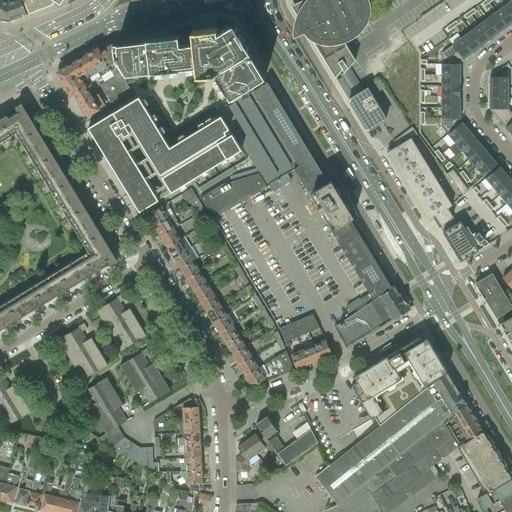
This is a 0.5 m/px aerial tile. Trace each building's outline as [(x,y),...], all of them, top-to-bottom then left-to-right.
[(0,0),(0,20),(2,21),(7,22),(26,15),(23,7),(24,7),(22,2),(21,2),(20,0),(0,0)] [(23,0),(29,14),(52,5),(56,0),(61,4),(63,0),(23,0)] [(343,40),(341,37),(356,28),(363,17),(366,14),(365,13),(364,2),(368,0),(302,0),(291,5),(300,21),(299,24),(298,31),(305,28),(335,77),(339,73),(342,69),(344,71),(343,72),(344,72),(348,68),(355,60),(343,40)] [(466,0),(442,0),(434,5),(439,14),(457,4),(460,10),(464,8),(461,3),(466,0)] [(511,15),(504,5),(496,12),(507,27),(511,22),(511,15)] [(496,12),(487,19),(498,33),(507,27),(496,12)] [(487,19),(478,25),(489,40),(498,33),(487,19)] [(92,125),(88,128),(96,142),(113,169),(127,192),(130,197),(139,212),(158,200),(171,193),(241,150),(221,116),(219,113),(221,111),(234,103),(266,83),(263,79),(265,78),(251,55),(250,55),(249,52),(251,50),(248,46),(247,44),(243,37),(242,35),(236,27),(236,26),(234,22),(231,24),(218,32),(218,27),(214,28),(212,28),(209,28),(207,28),(192,30),(193,37),(193,40),(193,44),(179,45),(178,37),(146,40),(146,41),(143,42),(117,45),(117,46),(112,47),(112,45),(113,45),(113,44),(111,44),(111,45),(113,63),(121,76),(133,95),(135,99),(127,104),(123,106),(115,111),(111,114),(104,118),(100,121),(92,125)] [(478,25),(470,32),(481,46),(489,40),(478,25)] [(470,32),(461,38),(472,53),(481,46),(470,32)] [(461,38),(452,45),(463,59),(472,53),(461,38)] [(98,47),(56,72),(70,95),(74,93),(76,91),(90,83),(91,84),(92,82),(101,77),(103,82),(99,85),(112,107),(133,95),(121,76),(113,63),(111,45),(101,51),(98,47)] [(452,45),(441,53),(441,64),(460,64),(460,62),(463,59),(452,45)] [(435,64),(435,75),(441,75),(460,75),(460,64),(441,64),(435,64)] [(441,86),(460,86),(460,75),(441,75),(441,86)] [(337,80),(349,100),(355,96),(352,91),(351,92),(342,77),(337,80)] [(489,77),(489,88),(508,88),(508,77),(489,77)] [(217,188),(200,197),(213,218),(223,213),(270,185),(269,184),(270,184),(287,173),(293,170),(294,169),(299,177),(304,185),(321,213),(325,219),(331,229),(339,224),(347,219),(348,220),(352,218),(353,217),(353,216),(348,208),(347,208),(346,206),(343,200),(342,199),(337,191),(337,190),(332,182),(330,182),(269,81),(266,83),(234,103),(221,111),(259,173),(223,184),(217,188)] [(76,91),(74,93),(74,94),(79,102),(80,105),(98,94),(91,84),(90,83),(76,91)] [(441,97),(460,97),(460,86),(441,86),(441,97)] [(489,88),(489,98),(508,98),(508,88),(489,88)] [(349,100),(353,107),(363,123),(365,122),(365,123),(366,124),(371,125),(372,124),(373,124),(374,126),(386,119),(367,89),(355,96),(349,100)] [(98,94),(80,105),(82,108),(83,107),(87,115),(88,116),(89,115),(105,106),(98,94)] [(441,107),(460,107),(460,97),(441,97),(441,107)] [(489,98),(489,109),(508,109),(508,98),(489,98)] [(16,134),(20,140),(36,130),(21,105),(16,108),(18,112),(8,119),(7,117),(0,120),(0,121),(10,138),(16,134)] [(441,118),(460,118),(460,107),(441,107),(441,118)] [(511,114),(508,109),(489,109),(505,127),(511,121),(511,114)] [(441,127),(448,135),(462,123),(460,120),(460,118),(441,118),(441,127)] [(0,143),(10,138),(0,121),(0,143)] [(462,123),(448,135),(455,143),(469,131),(462,123)] [(432,217),(439,227),(439,228),(440,227),(441,226),(452,216),(453,216),(448,208),(452,205),(411,138),(417,134),(412,127),(393,141),(396,146),(387,152),(428,219),(432,217)] [(20,140),(36,167),(52,157),(36,130),(20,140)] [(469,131),(455,143),(462,151),(476,139),(469,131)] [(476,139),(462,151),(469,160),(483,148),(476,139)] [(483,148),(469,160),(476,168),(490,156),(483,148)] [(490,156),(476,168),(483,176),(497,164),(490,156)] [(36,167),(53,193),(69,183),(52,157),(36,167)] [(485,178),(481,182),(488,191),(492,187),(506,175),(499,167),(485,178)] [(453,169),(450,171),(446,174),(462,196),(468,190),(453,169)] [(287,173),(270,184),(272,189),(280,184),(281,185),(291,179),(289,175),(287,173)] [(511,181),(506,175),(492,187),(499,195),(511,184),(511,181)] [(53,193),(69,220),(85,210),(69,183),(53,193)] [(511,184),(499,195),(507,204),(511,198),(511,184)] [(191,188),(181,194),(188,205),(198,199),(191,188)] [(198,199),(191,203),(197,214),(200,213),(204,210),(198,199)] [(154,225),(173,214),(174,214),(167,203),(148,215),(151,220),(150,221),(153,226),(154,225)] [(69,220),(85,247),(101,237),(85,210),(69,220)] [(204,210),(200,213),(205,222),(210,219),(204,210)] [(154,225),(161,236),(174,229),(179,225),(173,214),(154,225)] [(441,226),(440,227),(443,232),(442,232),(460,262),(478,251),(475,246),(460,221),(457,223),(452,216),(441,226)] [(339,224),(331,229),(341,245),(367,288),(370,293),(373,298),(393,285),(387,276),(352,218),(348,220),(347,219),(339,224)] [(212,224),(209,226),(213,234),(214,234),(217,232),(212,224)] [(161,236),(167,247),(180,239),(174,229),(161,236)] [(214,234),(213,234),(214,235),(218,242),(222,240),(217,232),(214,234)] [(478,232),(473,236),(483,247),(489,244),(478,232)] [(89,253),(84,255),(94,271),(99,268),(97,266),(108,260),(112,264),(116,262),(101,237),(85,247),(89,253)] [(180,239),(167,247),(171,253),(170,253),(173,259),(187,250),(191,247),(185,237),(180,239)] [(225,245),(222,247),(227,255),(231,253),(225,245)] [(177,263),(180,269),(193,261),(187,250),(173,259),(176,264),(177,263)] [(227,255),(231,263),(235,260),(231,253),(227,255)] [(84,255),(58,271),(68,287),(94,271),(84,255)] [(180,269),(187,279),(200,271),(193,261),(180,269)] [(235,269),(240,276),(244,274),(239,266),(235,269)] [(511,269),(503,277),(502,277),(511,288),(511,269)] [(58,271),(32,287),(42,303),(68,287),(58,271)] [(187,279),(193,290),(206,282),(200,271),(187,279)] [(484,278),(475,283),(479,290),(478,290),(479,292),(481,291),(484,296),(483,297),(484,299),(496,318),(511,307),(511,306),(498,284),(492,273),(484,278)] [(240,276),(239,277),(244,285),(248,282),(244,274),(240,276)] [(193,290),(200,301),(213,293),(206,282),(193,290)] [(352,315),(334,327),(340,339),(345,348),(347,347),(410,309),(395,284),(393,285),(373,298),(363,304),(364,306),(352,315)] [(32,287),(6,303),(16,319),(42,303),(32,287)] [(252,288),(248,290),(252,298),(253,298),(256,296),(252,288)] [(200,301),(206,311),(219,304),(213,293),(200,301)] [(370,293),(360,299),(363,304),(373,298),(370,293)] [(117,347),(120,353),(126,349),(126,348),(146,335),(130,309),(125,312),(120,303),(126,300),(122,294),(115,298),(116,299),(96,311),(113,338),(117,335),(122,343),(117,347)] [(253,298),(252,298),(257,306),(261,304),(256,296),(253,298)] [(358,298),(346,306),(352,315),(364,306),(358,298)] [(6,303),(0,306),(0,328),(16,319),(6,303)] [(206,311),(212,322),(225,314),(219,304),(206,311)] [(264,309),(260,311),(265,319),(266,319),(269,317),(264,309)] [(212,322),(219,333),(232,325),(225,314),(212,322)] [(297,337),(319,328),(312,314),(291,323),(297,337)] [(509,340),(511,338),(511,316),(502,322),(508,332),(506,334),(509,340)] [(266,319),(265,319),(270,327),(274,325),(269,317),(266,319)] [(79,376),(82,381),(88,378),(87,377),(108,364),(91,337),(87,340),(82,332),(87,329),(84,323),(77,327),(78,328),(58,340),(74,367),(79,364),(84,373),(79,376)] [(291,323),(280,328),(286,342),(297,337),(291,323)] [(221,339),(224,344),(238,336),(232,325),(219,333),(222,338),(221,339)] [(357,382),(351,385),(371,419),(374,417),(378,424),(379,424),(379,425),(430,386),(446,373),(445,372),(447,371),(424,334),(354,376),(357,382)] [(229,349),(232,354),(245,346),(238,336),(224,344),(227,350),(229,349)] [(281,340),(277,342),(280,351),(285,349),(281,340)] [(325,340),(314,344),(320,359),(331,354),(325,340)] [(314,344),(302,349),(308,364),(320,359),(314,344)] [(232,354),(238,365),(251,357),(245,346),(232,354)] [(144,405),(144,406),(170,390),(154,363),(149,366),(144,357),(149,354),(146,348),(139,352),(140,353),(120,365),(136,392),(141,390),(149,403),(144,405)] [(308,364),(302,349),(291,354),(297,369),(308,364)] [(285,351),(273,359),(273,360),(280,376),(294,370),(286,351),(285,351)] [(238,365),(245,376),(257,368),(251,357),(238,365)] [(257,368),(245,376),(244,377),(247,382),(248,381),(251,387),(264,379),(257,368)] [(2,423),(5,429),(11,425),(11,424),(31,411),(15,384),(10,387),(5,379),(10,375),(7,370),(1,374),(0,374),(0,412),(2,411),(7,419),(2,423)] [(339,504),(369,490),(372,495),(380,488),(396,477),(396,476),(393,472),(387,465),(466,403),(463,399),(461,396),(459,392),(447,372),(446,373),(430,386),(379,425),(336,459),(329,465),(320,472),(316,476),(339,504)] [(89,406),(105,434),(131,418),(131,417),(126,420),(118,407),(123,405),(106,377),(86,389),(79,393),(83,398),(88,395),(93,403),(89,406)] [(190,398),(176,406),(177,409),(182,409),(182,413),(183,421),(199,420),(199,413),(197,414),(197,407),(195,407),(190,398)] [(396,477),(380,488),(372,495),(378,505),(382,501),(387,498),(391,495),(396,491),(401,488),(405,485),(410,481),(414,478),(419,474),(424,471),(428,468),(433,465),(434,464),(449,454),(457,448),(456,447),(463,442),(482,430),(481,427),(480,426),(476,419),(466,403),(387,465),(393,472),(396,476),(396,477)] [(140,405),(130,411),(134,417),(144,411),(140,405)] [(154,422),(158,422),(164,422),(164,414),(154,420),(154,422)] [(256,424),(261,432),(266,438),(277,430),(267,416),(256,424)] [(183,421),(178,421),(179,433),(182,433),(183,433),(198,432),(198,426),(200,426),(199,420),(183,421)] [(98,438),(105,442),(121,432),(118,427),(98,438)] [(268,441),(270,444),(286,465),(318,443),(311,429),(284,448),(276,436),(268,441)] [(511,478),(482,430),(463,442),(456,447),(457,448),(485,494),(511,478)] [(81,443),(86,446),(92,434),(87,431),(81,443)] [(105,442),(113,448),(124,438),(121,432),(105,442)] [(182,438),(177,438),(178,446),(199,445),(198,432),(183,433),(184,438),(182,438)] [(256,434),(246,441),(256,454),(270,444),(268,441),(266,438),(261,432),(256,435),(256,434)] [(28,435),(24,447),(30,448),(34,436),(33,436),(28,435)] [(113,448),(122,453),(129,441),(124,438),(113,448)] [(122,453),(127,456),(134,444),(129,441),(122,453)] [(256,454),(246,441),(237,447),(243,455),(235,460),(236,472),(247,471),(247,466),(250,464),(247,460),(256,454)] [(127,456),(135,461),(140,448),(134,444),(127,456)] [(199,445),(178,446),(178,454),(182,453),(183,453),(184,453),(184,458),(200,457),(199,445)] [(135,461),(147,469),(146,447),(140,448),(135,461)] [(146,447),(147,469),(154,474),(154,472),(153,463),(152,447),(146,447)] [(200,457),(184,458),(185,463),(185,464),(185,471),(202,470),(202,464),(200,464),(200,457)] [(440,476),(433,465),(428,468),(436,478),(436,479),(440,476)] [(9,469),(0,466),(0,499),(1,500),(5,484),(6,484),(8,474),(9,469)] [(431,481),(436,478),(428,468),(424,471),(431,481)] [(32,481),(26,506),(37,509),(40,499),(41,494),(41,491),(37,490),(38,483),(40,483),(43,471),(35,469),(32,481)] [(202,470),(185,471),(185,472),(185,478),(186,483),(186,486),(199,490),(199,483),(201,483),(201,476),(202,476),(202,472),(202,470)] [(158,472),(154,472),(154,474),(166,482),(171,484),(170,471),(158,472)] [(427,485),(431,481),(424,471),(419,474),(427,485)] [(12,503),(15,493),(19,477),(8,474),(6,484),(5,484),(1,500),(12,503)] [(422,488),(427,485),(419,474),(414,478),(422,488)] [(54,503),(52,511),(65,511),(71,489),(73,477),(67,476),(64,487),(63,491),(60,491),(58,497),(56,497),(54,503)] [(90,511),(91,507),(108,511),(109,495),(108,497),(100,495),(99,495),(98,502),(87,499),(92,480),(86,478),(78,511),(90,511)] [(414,478),(410,481),(417,491),(422,488),(414,478)] [(511,511),(511,479),(511,478),(485,494),(477,498),(483,509),(481,510),(482,511),(511,511)] [(17,494),(14,503),(26,506),(32,481),(27,480),(24,490),(18,488),(17,494)] [(410,481),(405,485),(413,495),(417,491),(410,481)] [(40,510),(49,511),(52,511),(56,497),(47,494),(48,489),(52,490),(53,484),(47,483),(44,494),(40,510)] [(405,485),(401,488),(408,498),(413,495),(405,485)] [(454,487),(450,489),(454,499),(458,497),(454,487)] [(401,488),(396,491),(403,501),(408,498),(401,488)] [(71,489),(65,511),(76,511),(79,502),(73,501),(76,490),(71,489)] [(324,511),(379,511),(381,511),(378,505),(372,495),(369,490),(339,504),(324,511)] [(396,491),(391,495),(399,505),(403,501),(396,491)] [(199,494),(197,504),(208,506),(211,496),(199,494)] [(391,495),(387,498),(394,508),(399,505),(391,495)] [(150,511),(151,510),(153,510),(158,500),(149,498),(148,499),(145,511),(150,511)] [(387,498),(382,501),(389,511),(394,508),(387,498)] [(183,511),(185,507),(186,501),(180,499),(178,509),(176,509),(175,511),(183,511)] [(123,511),(125,501),(118,500),(115,511),(123,511)] [(382,501),(378,505),(381,511),(388,511),(389,511),(382,501)] [(236,504),(234,511),(248,511),(252,503),(236,504)]
